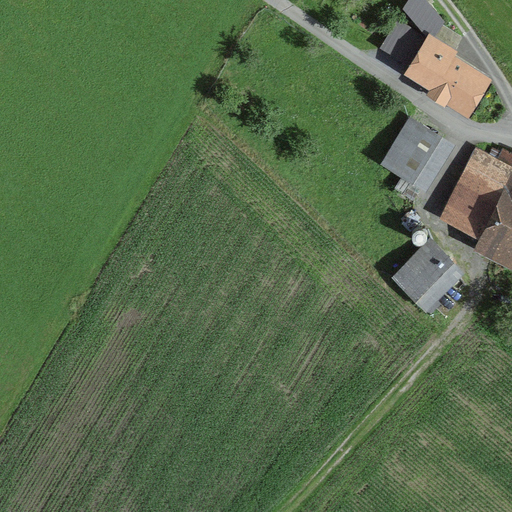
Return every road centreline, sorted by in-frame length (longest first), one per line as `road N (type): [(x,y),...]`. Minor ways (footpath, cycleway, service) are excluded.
road 1 (unclassified): [(511,140),(455,123),(270,0)]
road 2 (track): [(455,123),(421,219),(473,286),(451,333)]
road 3 (track): [(511,103),(442,0)]
